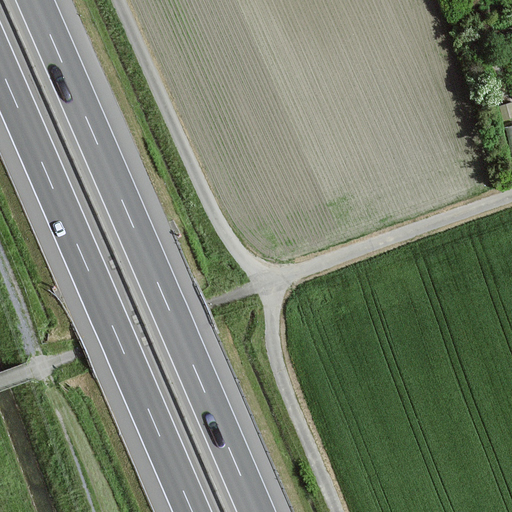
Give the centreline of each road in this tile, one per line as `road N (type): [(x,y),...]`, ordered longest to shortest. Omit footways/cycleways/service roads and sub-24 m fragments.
road 1 (motorway): [(256,511),(33,0)]
road 2 (motorway): [(0,68),(192,511)]
road 3 (unclassified): [(268,282),(228,237),(205,195),(119,0)]
road 4 (unclassified): [(0,381),(268,282)]
road 5 (track): [(95,511),(0,257)]
road 6 (unclassified): [(268,282),(511,194)]
road 7 (unclassified): [(337,511),(279,368),(268,282)]
